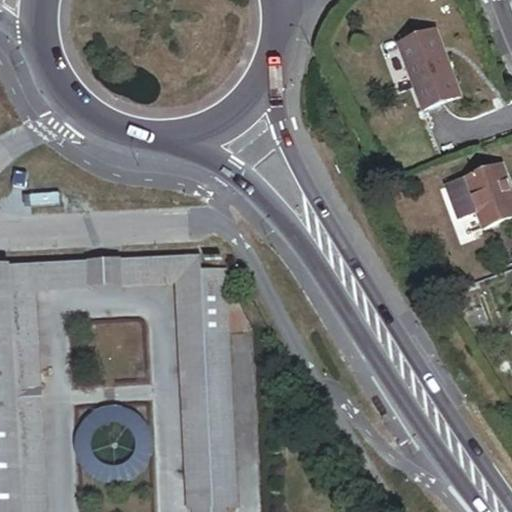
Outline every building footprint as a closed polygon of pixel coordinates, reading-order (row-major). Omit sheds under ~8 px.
[(436,32),(401,45),(424,110),(459,97),(436,32)] [(511,195),(502,167),(447,186),(458,218),(476,212),(482,230),(511,219),(511,195)] [(201,258),(122,262),(123,282),(186,279),(198,509),(197,511),(222,511),(222,508),(229,507),(220,336),(224,336),(223,319),(206,320),(205,290),(227,289),(226,271),(202,272),(201,258)] [(37,408),(42,511),(49,511),(38,294),(179,287),(190,509),(198,509),(186,279),(123,282),(122,262),(92,264),(93,283),(31,287),(36,394),(19,394),(19,409),(37,408)] [(0,511),(42,511),(37,408),(19,409),(19,394),(36,394),(31,287),(93,283),(92,264),(0,268),(0,511)] [(238,507),(227,289),(205,290),(206,320),(223,319),(224,336),(220,336),(229,507),(238,507)] [(80,411),(77,479),(147,483),(150,414),(80,411)]
